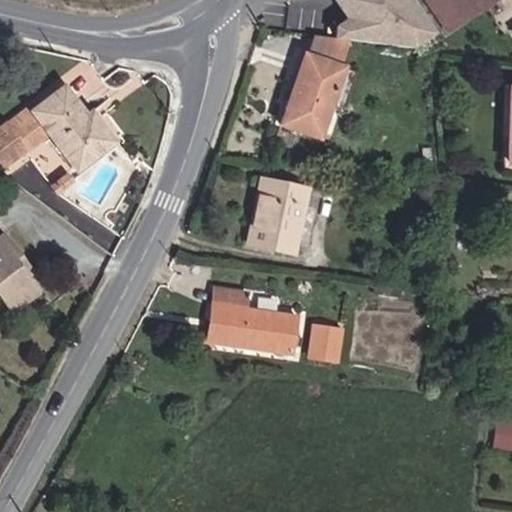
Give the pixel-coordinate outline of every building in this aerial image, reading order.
[(334,0),(348,20),(337,28),(335,39),(348,41),(410,48),(433,33),(410,0),(334,0)] [(425,0),(447,31),(491,0),(425,0)] [(340,68),(348,41),(335,39),(312,36),(305,56),(340,68)] [(317,139),(341,68),(340,68),(305,56),(303,55),(279,125),(317,139)] [(75,170),(112,142),(96,121),(91,125),(85,116),(62,88),(31,111),(26,112),(8,125),(7,123),(0,128),(0,168),(48,134),(75,170)] [(96,121),(89,112),(85,116),(91,125),(96,121)] [(56,193),(72,181),(67,175),(50,187),(56,193)] [(292,254),(306,189),(260,180),(247,245),(292,254)] [(0,298),(11,312),(37,292),(25,276),(20,269),(25,265),(2,236),(0,237),(0,298)] [(30,273),(25,265),(20,269),(25,276),(30,273)] [(289,354),(295,318),(244,310),(246,294),(216,290),(214,305),(211,304),(206,342),(289,354)] [(327,360),(331,330),(312,328),(308,357),(327,360)] [(334,361),(338,331),(331,330),(327,360),(334,361)] [(509,451),(511,431),(511,423),(495,421),(491,448),(509,451)]
